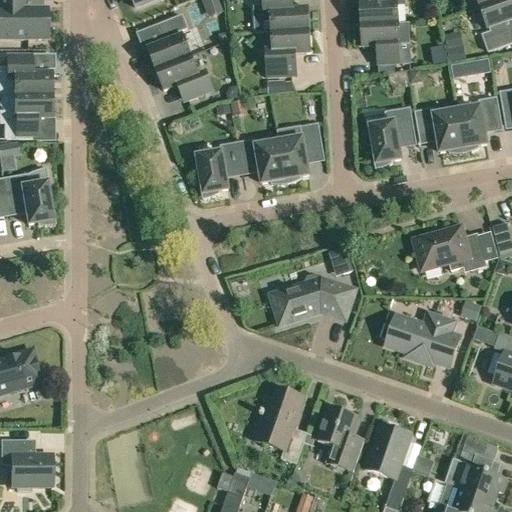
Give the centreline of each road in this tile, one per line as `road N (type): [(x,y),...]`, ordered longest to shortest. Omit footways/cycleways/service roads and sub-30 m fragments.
road 1 (residential): [(79,307),(79,0)]
road 2 (residential): [(511,436),(291,360),(246,370)]
road 3 (residential): [(96,0),(189,230)]
road 4 (residential): [(332,0),(342,201)]
road 5 (residential): [(246,370),(78,434)]
road 6 (residential): [(342,201),(511,170)]
road 7 (residential): [(189,230),(342,201)]
road 8 (residential): [(189,230),(246,370)]
road 9 (residential): [(78,434),(79,307)]
